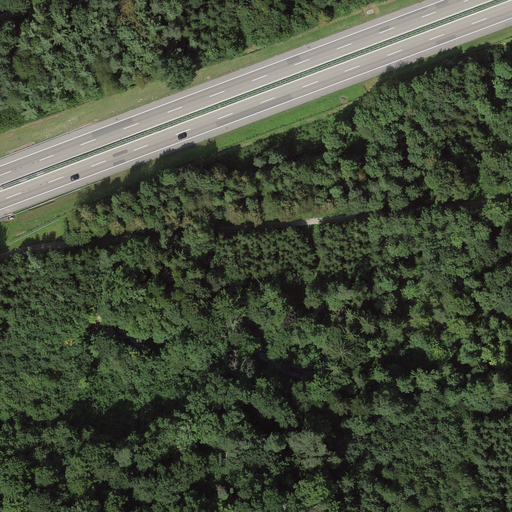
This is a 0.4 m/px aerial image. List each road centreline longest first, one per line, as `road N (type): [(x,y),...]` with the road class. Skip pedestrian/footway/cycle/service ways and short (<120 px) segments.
road 1 (motorway): [(0,201),(511,9)]
road 2 (track): [(511,200),(0,261)]
road 3 (motorway): [(469,0),(0,175)]
